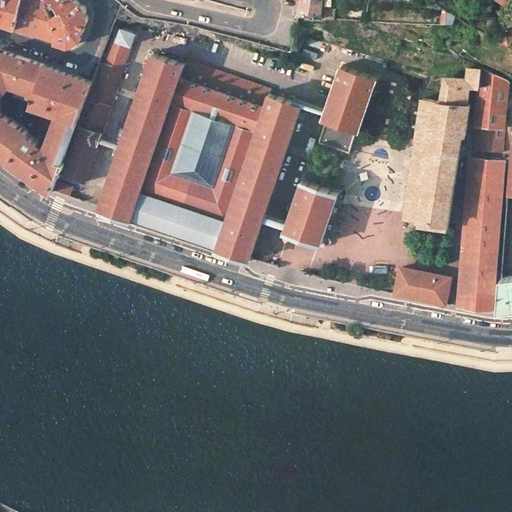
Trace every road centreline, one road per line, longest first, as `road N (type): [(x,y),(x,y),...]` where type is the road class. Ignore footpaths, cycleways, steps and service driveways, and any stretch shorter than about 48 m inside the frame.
road 1 (primary): [(0,180),(67,221),(266,290),(511,336)]
road 2 (residential): [(94,0),(100,21),(85,55),(61,57),(0,35)]
road 3 (residential): [(259,0),(269,8),(258,24),(145,0)]
